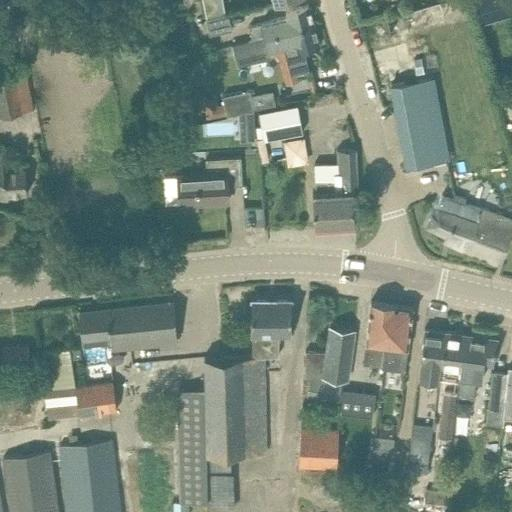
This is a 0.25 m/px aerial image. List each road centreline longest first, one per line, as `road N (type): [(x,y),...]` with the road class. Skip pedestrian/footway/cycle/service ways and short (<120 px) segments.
road 1 (tertiary): [(0,294),(303,263),(404,276)]
road 2 (unclassified): [(404,276),(332,0)]
